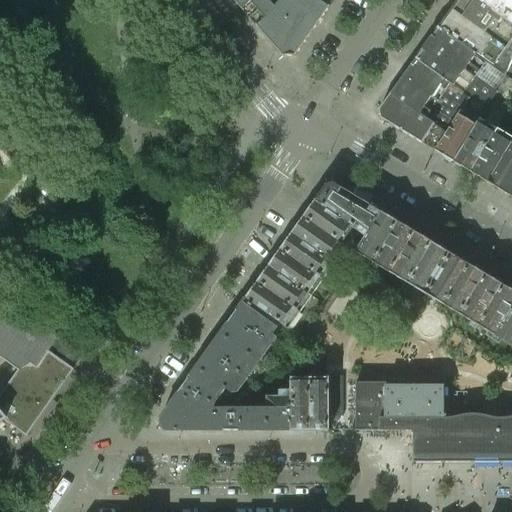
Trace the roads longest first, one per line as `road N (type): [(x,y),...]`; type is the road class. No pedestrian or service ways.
road 1 (residential): [(59,492),(99,502),(359,498),(369,483),(363,456),(345,447),(136,446),(98,432)]
road 2 (tertiary): [(98,432),(304,127)]
road 3 (tertiary): [(511,244),(304,127)]
road 4 (residential): [(304,127),(264,99),(175,0)]
road 5 (residential): [(304,127),(392,0)]
